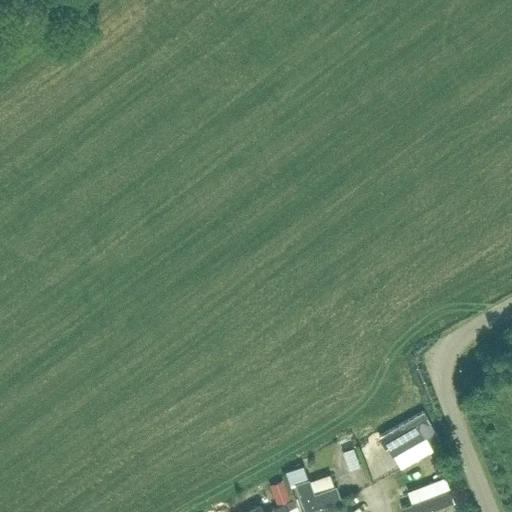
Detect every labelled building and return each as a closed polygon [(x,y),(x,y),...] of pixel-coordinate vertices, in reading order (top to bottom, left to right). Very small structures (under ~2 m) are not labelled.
[(422,409),(357,447),(371,483),(442,443),(422,409)] [(333,470),(314,477),(318,487),(337,480),(333,470)] [(415,496),(453,486),(450,474),(412,484),(415,496)] [(286,475),(276,480),(284,499),(295,494),(286,475)] [(315,492),(310,477),(295,482),(305,511),(342,499),(337,484),(315,492)]
